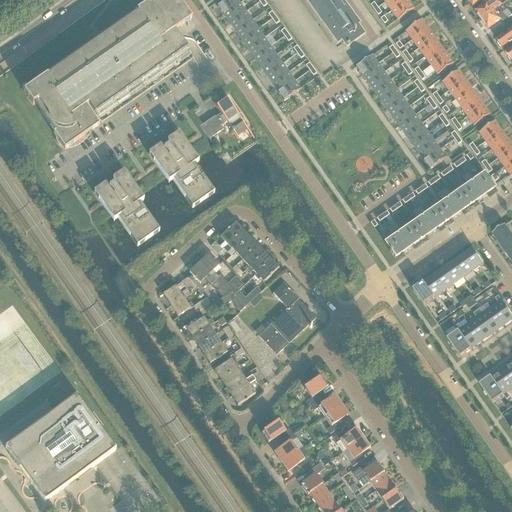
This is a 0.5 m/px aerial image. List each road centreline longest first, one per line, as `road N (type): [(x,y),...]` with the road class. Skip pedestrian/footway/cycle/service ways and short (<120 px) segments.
road 1 (residential): [(238,429),(144,295),(237,212),(343,321)]
road 2 (residential): [(386,287),(201,24)]
road 3 (residential): [(511,470),(386,287)]
road 4 (residential): [(437,511),(322,346)]
